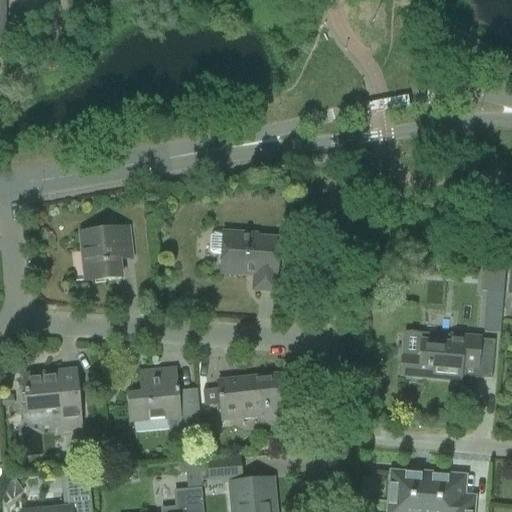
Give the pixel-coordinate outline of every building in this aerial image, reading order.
[(84,283),(120,279),(118,262),(130,261),(127,229),(79,234),(84,283)] [(297,243),(298,230),(285,229),(284,241),(297,243)] [(275,278),(278,241),(256,240),(256,238),(213,235),(210,238),(209,252),(212,255),(221,256),(220,274),(254,277),(253,291),(273,292),(274,278),(275,278)] [(388,286),(389,274),(377,273),(377,285),(388,286)] [(499,335),(502,295),(485,294),(482,334),(499,335)] [(400,355),(398,377),(417,379),(459,382),(460,369),(476,371),(478,353),(479,341),(479,340),(450,337),(449,345),(440,344),(420,343),(419,356),(400,355)] [(479,341),(478,353),(492,354),(493,342),(479,341)] [(126,398),(127,417),(128,424),(167,420),(168,433),(185,432),(185,430),(199,429),(196,391),(177,393),(175,371),(137,375),(139,396),(126,398)] [(80,430),(76,392),(74,372),(22,377),(26,415),(58,412),(60,432),(80,430)] [(217,390),(202,392),(204,407),(219,406),(220,415),(256,411),(258,427),(262,427),(282,425),(276,377),(217,383),(217,390)] [(12,400),(2,401),(3,411),(13,410),(12,400)] [(178,461),(198,459),(197,447),(177,449),(178,461)] [(206,462),(198,463),(200,482),(208,482),(240,478),(238,459),(206,462)] [(471,511),(472,499),(462,498),(463,479),(426,476),(426,478),(415,478),(415,476),(390,474),(387,511),(471,511)] [(68,511),(59,511),(90,511),(87,478),(86,475),(64,477),(65,480),(68,511)] [(230,511),(274,511),(272,480),(228,484),(230,511)] [(160,511),(202,511),(200,491),(174,493),(175,510),(161,511),(160,511)]
